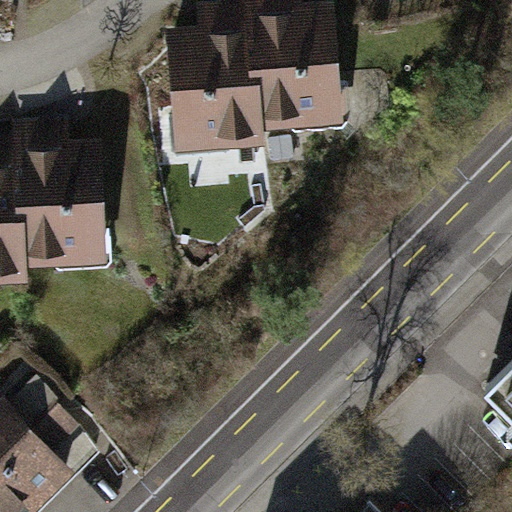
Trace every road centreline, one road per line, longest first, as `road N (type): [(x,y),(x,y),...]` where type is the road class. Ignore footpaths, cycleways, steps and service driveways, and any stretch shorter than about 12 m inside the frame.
road 1 (residential): [(511,193),(194,511)]
road 2 (residential): [(133,0),(74,36),(0,59)]
